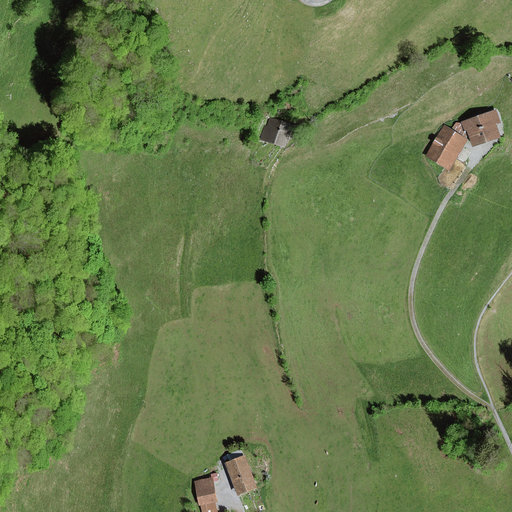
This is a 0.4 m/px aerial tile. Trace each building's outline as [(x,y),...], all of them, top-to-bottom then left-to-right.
[(470,133),(474,145),(499,137),(494,125),(499,123),(496,112),(466,122),(469,131),(470,133)] [(285,145),(288,134),(292,135),(294,127),(268,118),(262,138),(285,145)] [(469,131),(466,122),(463,124),(457,123),(451,131),(445,127),(427,155),(449,168),(466,140),(464,139),(467,133),(469,131)] [(257,487),(245,457),(227,464),(239,494),(257,487)] [(202,511),(217,511),(211,480),(197,483),(202,511)]
